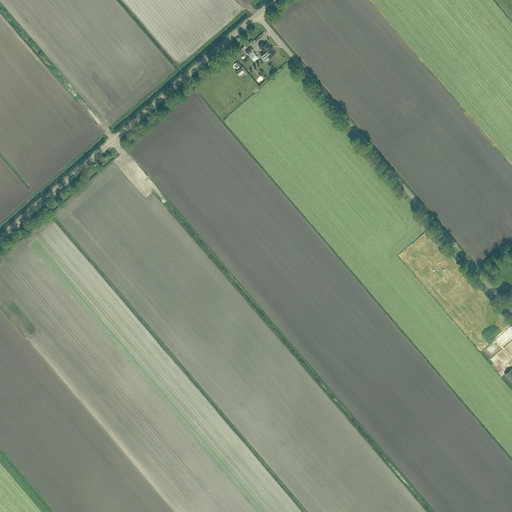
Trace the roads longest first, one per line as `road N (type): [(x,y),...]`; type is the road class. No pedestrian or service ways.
road 1 (unclassified): [(511,311),(255,14)]
road 2 (unclassified): [(0,238),(255,14)]
